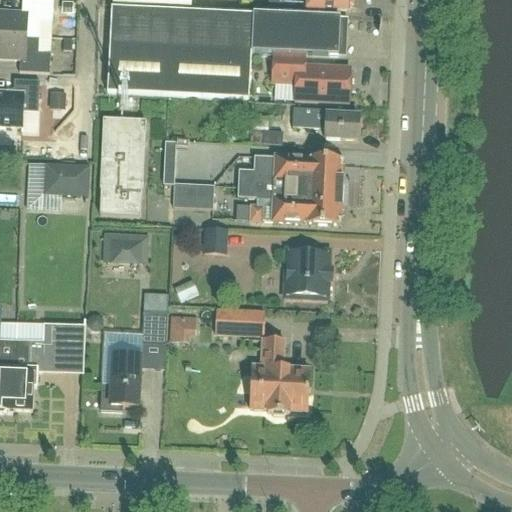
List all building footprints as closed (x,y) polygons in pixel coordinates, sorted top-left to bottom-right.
[(277,0),(278,1),(306,2),(305,16),(324,17),(325,15),(349,16),(349,15),(352,11),(353,2),(350,0),(277,0)] [(0,39),(39,41),(40,26),(52,26),(53,6),(23,4),(22,17),(0,15),(0,39)] [(73,7),(63,7),(62,16),(72,17),(73,7)] [(113,12),(111,52),(250,58),(250,56),(252,56),(273,57),(273,58),(298,59),(338,61),(340,23),(113,12)] [(39,57),(39,41),(0,39),(0,63),(20,65),(19,77),(50,78),(51,58),(39,57)] [(248,105),(250,58),(111,52),(109,98),(248,105)] [(297,71),(298,59),(273,58),(271,88),(275,88),(295,89),(294,105),(348,108),(350,74),(297,71)] [(38,117),(40,85),(14,84),(13,98),(0,96),(0,131),(22,132),(23,116),(38,117)] [(275,88),(274,104),(294,105),(295,89),(275,88)] [(66,98),(51,97),(51,111),(65,111),(66,98)] [(294,110),(293,131),(325,132),(324,144),(357,146),(359,121),(326,119),(327,111),(294,110)] [(141,196),(143,196),(146,127),(103,125),(99,194),(101,194),(100,220),(140,222),(141,196)] [(282,150),(283,136),(263,135),(262,148),(282,150)] [(174,189),(174,188),(176,147),(164,146),(162,189),(174,189)] [(345,164),(275,161),(275,163),(254,162),(253,177),(239,176),(237,202),(273,204),(272,227),(343,230),(343,223),(339,223),(340,209),(343,205),(344,188),(341,184),(341,181),(350,182),(350,170),(345,170),(345,164)] [(89,171),(44,169),(43,199),(87,201),(89,171)] [(249,227),(264,228),(265,210),(250,210),(249,227)] [(227,259),(228,233),(204,232),(203,258),(227,259)] [(106,239),(105,266),(147,268),(148,242),(106,239)] [(314,255),(314,251),(303,251),(303,254),(287,253),(284,302),(327,304),(328,286),(332,286),(332,274),(329,274),(330,255),(314,255)] [(186,303),(180,290),(174,292),(180,306),(186,303)] [(263,340),(264,315),(216,313),(215,340),(261,342),(261,340),(263,340)] [(141,348),(165,350),(167,318),(143,316),(141,348)] [(88,325),(88,331),(92,335),(98,335),(103,331),(103,325),(98,321),(92,321),(88,325)] [(44,348),(16,347),(15,372),(14,414),(33,415),(34,392),(37,392),(38,373),(84,375),(86,330),(45,328),(44,348)] [(283,372),(285,345),(263,343),(262,371),(252,371),(250,414),(268,415),(268,417),(272,417),(274,420),(284,421),(287,418),(290,418),(291,416),(308,417),(310,374),(283,372)] [(9,413),(14,414),(15,372),(16,347),(0,346),(0,414),(9,415),(9,413)] [(138,412),(141,361),(113,360),(111,390),(102,389),(101,410),(102,410),(101,416),(122,417),(122,411),(138,412)]
